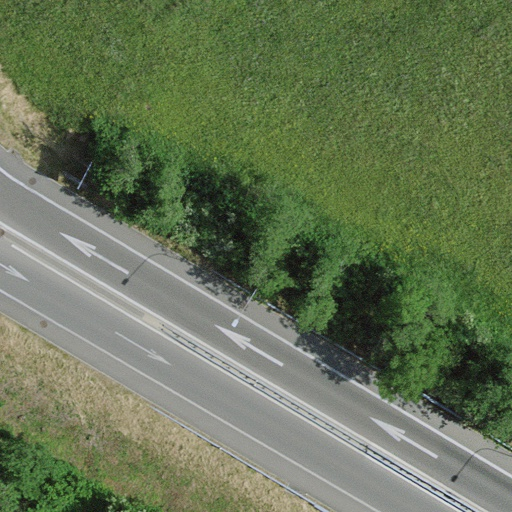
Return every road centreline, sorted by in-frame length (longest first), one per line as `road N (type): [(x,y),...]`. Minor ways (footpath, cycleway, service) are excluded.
road 1 (trunk): [(511,500),(0,196)]
road 2 (trunk): [(0,264),(415,511)]
